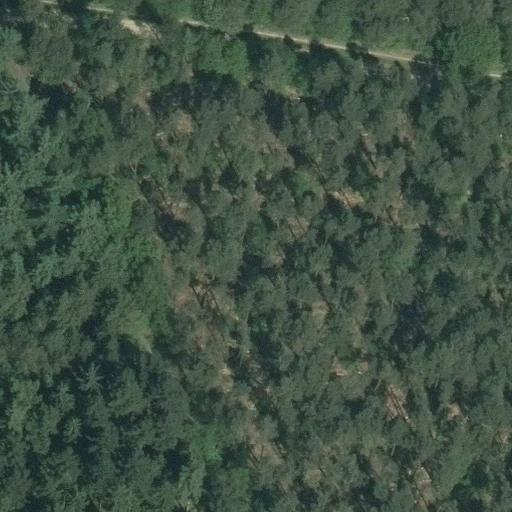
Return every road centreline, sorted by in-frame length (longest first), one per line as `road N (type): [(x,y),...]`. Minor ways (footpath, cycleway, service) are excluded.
road 1 (track): [(0,12),(511,95)]
road 2 (track): [(0,78),(48,182),(238,511)]
